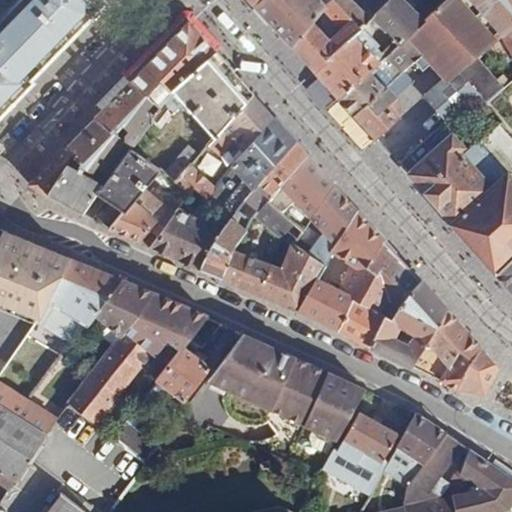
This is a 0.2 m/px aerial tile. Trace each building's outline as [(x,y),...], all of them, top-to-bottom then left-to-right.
[(0,114),(29,85),(24,80),(102,4),(98,0),(3,0),(0,3),(0,114)] [(256,0),(253,3),(290,44),(325,8),(317,0),(256,0)] [(290,44),(314,71),(352,35),(371,17),(388,0),(356,0),(353,4),(349,0),(331,0),(332,0),(325,8),(290,44)] [(404,37),(422,19),(404,0),(388,0),(371,17),(392,41),(381,52),(384,56),(392,48),(404,37)] [(493,41),(511,25),(511,0),(442,0),(422,19),(404,37),(420,56),(427,59),(456,71),(472,58),(493,41)] [(176,83),(221,41),(193,14),(177,30),(151,58),(141,67),(129,80),(123,75),(96,103),(102,109),(97,114),(94,116),(130,148),(132,145),(157,108),(145,93),(157,79),(167,91),(176,83)] [(511,55),(511,25),(493,41),(497,46),(502,43),(511,55)] [(146,52),(151,58),(177,30),(172,26),(146,52)] [(314,71),(339,99),(377,63),(352,35),(314,71)] [(404,37),(392,48),(408,66),(420,56),(404,37)] [(176,83),(219,131),(264,90),(221,41),(176,83)] [(427,59),(420,56),(408,66),(393,80),(353,115),(375,140),(400,120),(389,105),(398,97),(396,94),(407,85),(404,81),(413,74),(411,71),(427,59)] [(456,71),(475,94),(485,104),(500,90),(472,58),(456,71)] [(339,99),(353,115),(393,80),(377,63),(339,99)] [(475,94),(456,71),(425,95),(446,121),(454,113),(475,94)] [(231,141),(243,151),(282,112),(264,90),(219,131),(207,144),(218,154),(231,141)] [(454,113),(478,141),(502,121),(485,104),(475,94),(454,113)] [(213,188),(207,195),(217,203),(234,213),(236,210),(305,137),(282,112),(243,151),(213,188)] [(130,148),(94,116),(65,146),(71,153),(45,193),(81,213),(95,194),(101,184),(103,185),(130,148)] [(254,214),(266,199),(316,150),(305,137),(236,210),(250,220),(254,214)] [(511,181),(478,143),(461,157),(457,152),(459,150),(461,144),(455,138),(450,137),(408,175),(457,228),(496,271),(511,256),(511,181)] [(95,194),(122,210),(142,186),(149,177),(157,168),(132,145),(130,148),(103,185),(101,184),(95,194)] [(71,153),(65,146),(29,184),(45,193),(71,153)] [(300,229),(308,218),(342,176),(316,150),(266,199),(290,220),(300,229)] [(191,187),(202,193),(207,195),(213,188),(188,166),(181,174),(193,185),(191,187)] [(157,168),(149,177),(168,189),(176,179),(157,168)] [(189,190),(191,187),(193,185),(181,174),(176,179),(189,190)] [(324,232),(307,254),(323,265),(332,250),(364,206),(342,176),(308,218),(324,232)] [(107,228),(148,247),(171,215),(142,186),(122,210),(107,228)] [(148,247),(174,259),(199,220),(205,223),(212,211),(207,208),(210,204),(214,207),(217,203),(207,195),(202,193),(188,214),(176,207),(171,215),(148,247)] [(280,238),(290,220),(266,199),(254,214),(280,238)] [(297,310),(336,328),(354,294),(362,303),(377,271),(369,267),(391,236),(364,206),(332,250),(354,262),(338,289),(316,278),(297,310)] [(197,270),(220,279),(230,255),(250,220),(236,210),(234,213),(221,232),(197,270)] [(174,259),(197,270),(221,232),(205,223),(199,220),(174,259)] [(44,247),(0,229),(0,298),(39,313),(46,303),(66,266),(41,254),(44,247)] [(377,271),(362,303),(389,318),(431,275),(391,236),(369,267),(377,271)] [(257,294),(297,310),(316,278),(323,265),(307,254),(291,243),(277,263),(266,261),(257,294)] [(220,279),(257,294),(266,261),(230,255),(220,279)] [(493,274),(511,294),(511,256),(496,271),(493,274)] [(70,259),(66,266),(46,303),(82,326),(91,315),(120,279),(70,259)] [(369,345),(410,366),(461,307),(431,275),(389,318),(369,345)] [(151,293),(120,279),(91,315),(119,333),(151,293)] [(205,316),(151,293),(119,333),(67,400),(94,422),(150,351),(154,354),(166,340),(180,349),(187,340),(203,319),(205,316)] [(336,328),(369,345),(389,318),(362,303),(354,294),(336,328)] [(461,307),(410,366),(419,370),(434,348),(450,362),(438,380),(457,389),(483,393),(506,365),(461,307)] [(216,325),(203,319),(187,340),(198,349),(216,325)] [(253,342),(239,336),(204,382),(219,389),(336,443),(362,391),(253,342)] [(208,368),(180,349),(112,436),(143,462),(149,453),(155,445),(133,427),(164,390),(183,404),(208,368)] [(0,386),(0,408),(9,414),(21,400),(0,386)] [(52,419),(21,400),(9,414),(41,434),(52,419)] [(0,408),(0,480),(8,485),(41,434),(9,414),(0,408)] [(395,434),(358,414),(338,451),(358,462),(365,449),(381,458),(395,434)] [(443,434),(412,414),(397,444),(412,453),(397,477),(408,484),(443,434)] [(454,441),(443,434),(408,484),(420,490),(454,441)] [(511,501),(511,478),(467,450),(454,467),(452,466),(435,489),(467,492),(439,498),(437,496),(403,502),(402,507),(402,511),(493,511),(507,509),(511,501)] [(82,511),(58,494),(45,511),(82,511)]
